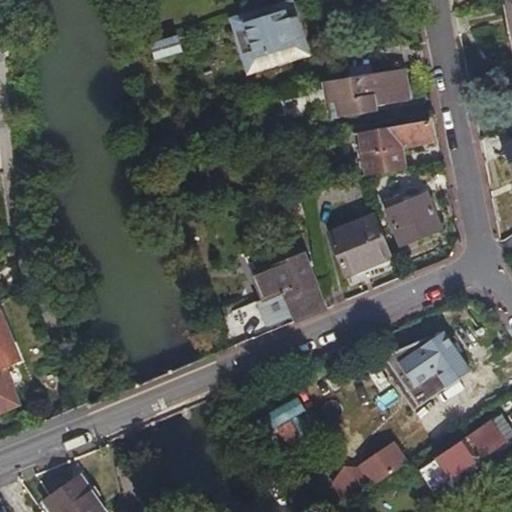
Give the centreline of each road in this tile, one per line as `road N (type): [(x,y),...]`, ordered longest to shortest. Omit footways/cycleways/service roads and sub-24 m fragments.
road 1 (residential): [(485,259),(0,464)]
road 2 (residential): [(0,82),(26,264),(145,511)]
road 3 (residential): [(437,0),(485,259)]
